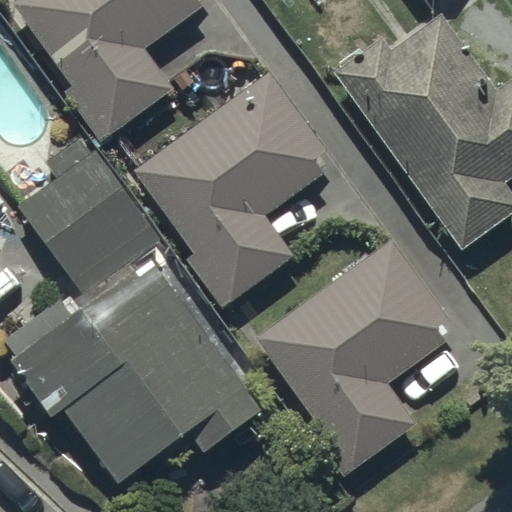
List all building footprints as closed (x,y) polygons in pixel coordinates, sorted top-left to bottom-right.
[(63,88),(100,138),(173,84),(144,44),(201,1),(200,0),(12,0),(72,81),(63,88)] [(333,68),(461,246),(511,208),(511,190),(503,179),(511,172),(511,74),(495,86),(440,10),(390,46),(381,34),(333,68)] [(221,306),(295,253),(265,212),(323,169),(314,156),(325,148),(267,69),(132,167),(193,251),(185,256),(221,306)] [(55,174),(17,202),(84,292),(160,237),(93,145),(89,148),(79,135),(45,160),(55,174)] [(308,426),(343,474),(417,421),(387,379),(444,338),(435,326),(448,317),(390,238),(255,335),(317,420),(308,426)] [(261,406),(149,254),(81,305),(69,288),(3,336),(15,352),(9,356),(51,413),(62,405),(116,478),(186,427),(203,449),(261,406)]
